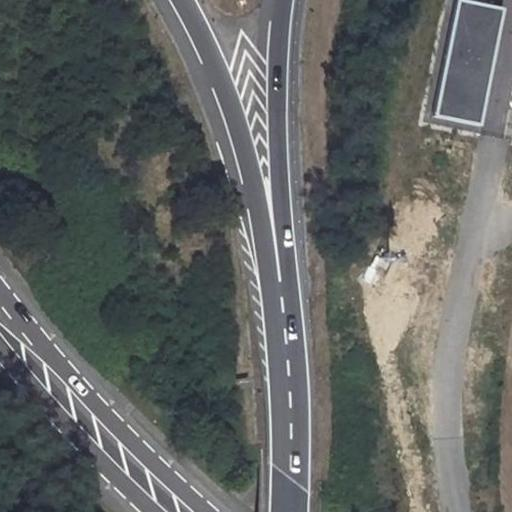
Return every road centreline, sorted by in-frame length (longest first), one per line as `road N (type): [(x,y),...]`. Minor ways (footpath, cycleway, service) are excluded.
road 1 (secondary): [(213,511),(142,456),(0,283)]
road 2 (trunk): [(176,0),(210,66),(281,284)]
road 3 (trunk): [(280,0),(273,84),(281,284)]
road 4 (secondary): [(0,340),(116,481),(154,511)]
road 5 (trunk): [(281,284),(283,511)]
